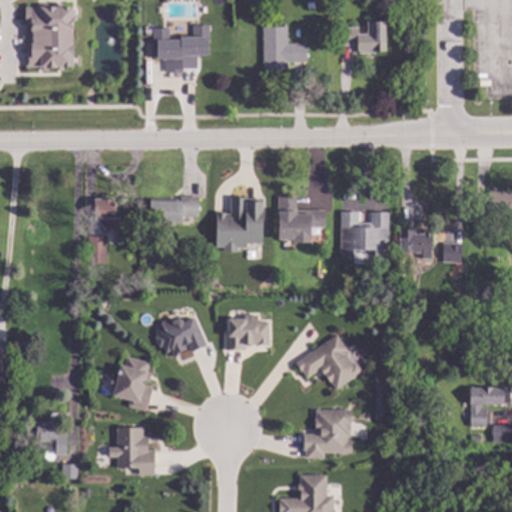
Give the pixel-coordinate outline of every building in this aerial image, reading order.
[(62,7),(71,7),(71,14),(75,14),(75,21),(71,21),(71,67),(62,67),(62,71),(54,71),(54,68),(47,68),(47,70),(39,70),(39,66),(23,67),(23,6),(38,7),(38,3),(46,3),(46,6),(50,6),(50,3),(62,3),(62,7)] [(384,50),(356,50),(355,45),(339,45),(338,26),(357,26),(357,34),(365,34),(365,21),(383,21),(384,50)] [(285,43),(305,42),(306,62),(286,62),(286,69),(261,69),(261,26),(285,26),(285,43)] [(207,55),(194,55),(194,67),(181,68),(181,71),(164,71),(164,57),(155,57),(155,54),(152,55),(152,39),(179,39),(179,36),(207,36),(207,55)] [(511,214),(488,215),(487,191),(511,191),(511,214)] [(197,215),(180,215),(180,220),(149,220),(149,199),(178,199),(178,195),(197,195),(197,215)] [(245,199),(261,200),(260,242),(244,242),(244,246),(235,246),(235,251),(222,251),(222,247),(214,247),(214,212),(225,212),(225,213),(229,213),(229,196),(245,196),(245,199)] [(295,209),(323,209),(323,226),(310,226),(309,240),(292,240),(292,236),(277,235),(277,211),(276,211),(276,196),(295,196),(295,209)] [(113,214),(117,215),(118,229),(104,229),(94,217),(94,198),(113,198),(113,214)] [(356,223),(369,223),(369,210),(387,211),(386,254),(371,254),(371,250),(352,250),(352,254),(338,254),(338,209),(356,210),(356,223)] [(488,237),(473,237),(473,222),(488,222),(488,237)] [(413,228),(413,233),(422,233),(423,230),(431,230),(430,259),(420,258),(421,252),(398,251),(398,227),(413,228)] [(105,261),(86,262),(86,235),(104,234),(105,261)] [(460,243),(459,263),(456,262),(440,262),(441,242),(460,243)] [(408,301),(399,301),(399,282),(408,282),(408,301)] [(256,320),(268,320),(267,343),(266,343),(266,344),(254,344),(254,342),(248,342),(248,344),(247,344),(243,344),(243,349),(224,348),(224,333),(227,333),(228,316),(243,316),(243,313),(256,313),(256,320)] [(182,319),(190,316),(192,316),(204,343),(189,350),(187,345),(178,348),(179,351),(172,354),(170,348),(163,351),(161,344),(158,345),(153,335),(156,334),(154,330),(155,325),(159,324),(158,321),(171,315),(172,318),(180,315),(182,319)] [(346,349),(344,354),(351,364),(354,362),(360,370),(335,388),(330,380),(328,381),(319,367),(304,377),(293,362),(335,333),(346,349)] [(148,361),(146,371),(149,372),(148,379),(145,379),(143,386),(150,387),(146,403),(145,403),(144,409),(126,405),(128,398),(111,394),(112,387),(108,386),(110,376),(116,377),(119,362),(123,363),(125,356),(148,361)] [(502,404),(479,404),(479,409),(484,410),(484,427),(468,427),(469,387),(502,387),(502,404)] [(349,423),(347,423),(347,434),(345,434),(345,441),(350,441),(350,451),(322,452),(322,456),(304,457),(304,448),(302,448),(301,434),(315,433),(315,429),(313,429),(314,410),(349,409),(349,423)] [(53,421),(55,421),(55,434),(65,434),(65,455),(53,455),(53,451),(34,451),(34,420),(48,421),(48,418),(53,418),(53,421)] [(511,442),(491,442),(491,424),(511,424),(511,442)] [(141,435),(146,435),(146,449),(152,449),(152,474),(136,474),(136,467),(114,467),(114,456),(106,456),(106,447),(115,447),(115,427),(141,427),(141,435)] [(479,440),(470,440),(469,433),(478,432),(479,440)] [(76,479),(61,478),(61,464),(76,464),(76,479)] [(324,495),(331,495),(330,511),(277,511),(277,497),(298,497),(298,490),(295,490),(295,484),(298,484),(298,474),(324,474),(324,495)]
